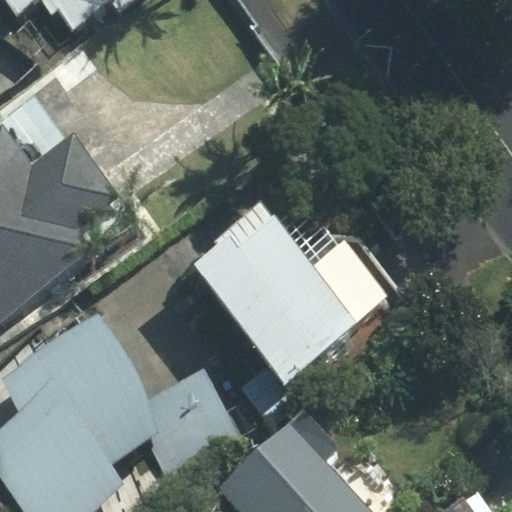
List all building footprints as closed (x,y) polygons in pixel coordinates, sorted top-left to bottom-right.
[(23,0),(42,25),(61,12),(82,41),(136,3),(133,0),(23,0)] [(0,346),(122,267),(109,247),(156,216),(109,145),(62,176),(37,138),(0,162),(0,346)] [(311,217),(227,279),(317,400),(401,337),(311,217)] [(0,432),(52,511),(128,511),(154,495),(139,473),(201,443),(145,328),(69,365),(47,380),(42,374),(0,401),(0,432)] [(244,511),(393,511),(323,431),(238,504),(244,511)] [(511,511),(511,503),(499,511),(511,511)]
